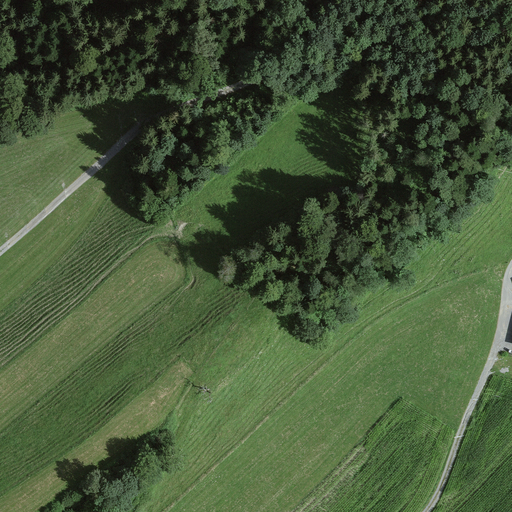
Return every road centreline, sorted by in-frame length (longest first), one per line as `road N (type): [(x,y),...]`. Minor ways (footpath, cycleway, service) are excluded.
road 1 (track): [(511,31),(288,72),(173,110),(123,140),(0,251)]
road 2 (track): [(511,280),(501,344),(461,427),(440,496),(424,511)]
